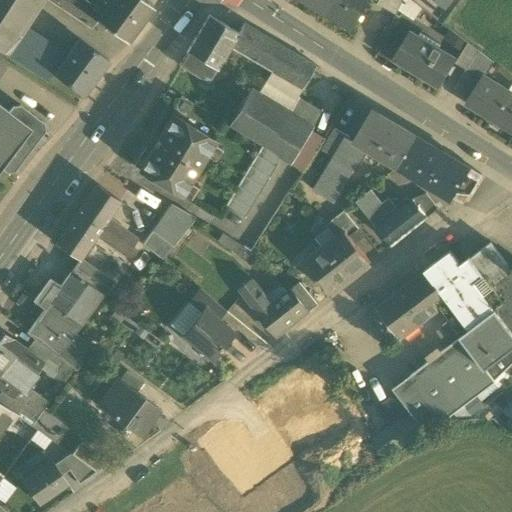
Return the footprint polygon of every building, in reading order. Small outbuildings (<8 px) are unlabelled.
[(0,0),(0,49),(8,55),(22,33),(26,26),(35,13),(43,0),(0,0)] [(49,0),(91,27),(97,19),(96,19),(101,12),(82,0),(49,0)] [(106,0),(82,0),(101,12),(109,1),(106,0)] [(142,0),(109,0),(109,1),(101,12),(96,19),(97,19),(127,41),(152,7),(142,0)] [(298,0),(326,15),(334,0),(298,0)] [(334,0),(326,15),(353,30),(369,0),(334,0)] [(379,0),(377,4),(395,14),(403,0),(379,0)] [(422,8),(411,0),(403,0),(398,10),(414,21),(422,8)] [(454,0),(435,0),(434,2),(446,11),(454,0)] [(178,65),(209,83),(231,47),(239,33),(238,32),(208,15),(203,25),(178,65)] [(268,69),(301,88),(315,65),(243,23),(238,32),(239,33),(231,47),(268,69)] [(68,54),(26,26),(22,33),(41,45),(35,54),(57,68),(68,54)] [(466,42),(449,29),(443,39),(461,50),(466,42)] [(41,45),(22,33),(8,55),(49,81),(55,74),(54,73),(57,68),(35,54),(41,45)] [(408,66),(438,83),(451,61),(452,59),(411,35),(401,51),(397,58),(409,65),(408,66)] [(55,74),(83,95),(108,60),(78,39),(68,54),(57,68),(54,73),(55,74)] [(394,64),(397,58),(401,51),(385,41),(377,53),(394,64)] [(466,69),(467,70),(478,51),(468,43),(457,62),(456,63),(466,69)] [(467,70),(465,74),(476,80),(480,74),(489,60),(478,51),(467,70)] [(298,94),(301,88),(268,69),(253,95),(286,114),(298,94)] [(484,77),(480,74),(476,80),(465,74),(455,89),(470,99),(484,77)] [(467,104),(511,131),(511,93),(507,91),(484,77),(470,99),(467,104)] [(281,156),(293,164),(313,130),(286,114),(253,95),(248,92),(240,105),(228,124),(262,145),(281,156)] [(325,111),(298,94),(286,114),(313,130),(325,111)] [(0,170),(1,169),(32,129),(8,111),(0,105),(0,170)] [(1,169),(7,173),(14,172),(45,131),(44,123),(20,105),(12,106),(8,111),(32,129),(1,169)] [(366,147),(398,166),(416,135),(397,124),(397,122),(373,108),(355,139),(354,140),(366,147)] [(139,170),(181,196),(193,177),(189,175),(200,157),(204,159),(215,141),(173,115),(158,139),(161,141),(157,147),(154,146),(139,170)] [(322,149),(335,157),(348,135),(335,127),(322,149)] [(325,137),(313,130),(293,164),(305,170),(325,137)] [(355,139),(348,135),(335,157),(315,190),(334,201),(366,147),(354,140),(355,139)] [(470,168),(416,135),(398,166),(452,199),(459,187),(470,168)] [(275,167),(281,156),(262,145),(256,155),(275,167)] [(269,177),(275,167),(256,155),(250,165),(269,177)] [(193,177),(204,159),(200,157),(189,175),(193,177)] [(263,187),(269,177),(250,165),(244,176),(263,187)] [(459,187),(471,193),(482,174),(470,168),(459,187)] [(257,198),(263,187),(244,176),(238,186),(257,198)] [(80,260),(81,260),(98,235),(126,255),(138,238),(109,218),(121,201),(97,184),(56,244),(80,260)] [(251,208),(257,198),(238,186),(231,196),(251,208)] [(357,200),(392,245),(428,216),(414,199),(399,211),(389,198),(383,203),(372,189),(357,200)] [(414,199),(428,216),(438,209),(426,194),(414,199)] [(244,218),(251,208),(231,196),(225,206),(244,218)] [(173,205),(154,233),(174,246),(194,219),(195,218),(192,216),(173,205)] [(343,233),(347,230),(351,234),(359,229),(344,211),(331,220),(327,227),(336,238),(343,233)] [(329,219),(319,213),(312,223),(323,230),(329,219)] [(336,238),(327,227),(314,237),(322,248),(336,238)] [(326,275),(335,288),(370,261),(351,234),(347,230),(343,233),(336,238),(322,248),(305,261),(319,280),(326,275)] [(160,263),(174,246),(154,233),(143,251),(160,263)] [(250,253),(221,234),(216,242),(245,260),(250,253)] [(511,269),(492,243),(462,265),(511,331),(511,269)] [(511,347),(511,331),(462,265),(451,250),(424,271),(425,272),(378,308),(401,339),(440,309),(450,322),(443,326),(449,334),(455,329),(462,338),(485,368),(511,347)] [(103,295),(104,295),(113,282),(81,260),(80,260),(70,272),(103,295)] [(73,367),(76,369),(91,350),(73,336),(83,322),(103,295),(70,272),(59,288),(48,281),(35,299),(45,306),(26,332),(35,338),(59,357),(73,367)] [(302,283),(317,302),(326,295),(310,276),(302,283)] [(239,288),(277,336),(308,311),(291,289),(287,293),(272,304),(265,296),(251,278),(239,288)] [(291,289),(308,311),(317,304),(300,283),(291,289)] [(280,284),(265,296),(272,304),(287,293),(280,284)] [(205,308),(221,321),(228,312),(199,288),(187,303),(200,314),(205,308)] [(200,314),(187,303),(170,324),(183,335),(200,314)] [(183,335),(217,362),(238,335),(221,321),(205,308),(200,314),(183,335)] [(0,387),(5,391),(12,396),(20,386),(39,362),(39,361),(25,350),(0,331),(0,387)] [(39,362),(49,370),(59,357),(35,338),(25,350),(39,361),(39,362)] [(413,415),(427,433),(442,422),(495,381),(494,380),(485,368),(462,338),(394,390),(395,392),(413,415)] [(494,380),(511,362),(511,347),(485,368),(494,380)] [(49,370),(63,380),(73,367),(59,357),(49,370)] [(311,428),(331,413),(323,402),(304,377),(284,392),(311,428)] [(99,406),(138,435),(158,408),(119,379),(99,406)] [(31,425),(38,415),(42,410),(46,405),(20,386),(12,396),(29,409),(21,418),(31,425)] [(5,391),(0,397),(0,402),(17,415),(21,418),(29,409),(12,396),(5,391)] [(264,406),(284,433),(291,442),(311,428),(284,392),(264,406)] [(390,430),(412,416),(413,415),(395,392),(374,408),(390,430)] [(335,394),(323,402),(331,413),(337,421),(347,415),(335,394)] [(9,426),(17,415),(0,402),(0,417),(6,422),(5,423),(9,426)] [(66,427),(42,410),(38,415),(53,427),(46,437),(55,443),(66,427)] [(53,427),(38,415),(31,425),(46,437),(53,427)] [(376,439),(384,453),(420,430),(412,416),(390,430),(376,439)] [(237,480),(266,459),(252,439),(241,425),(212,446),(237,480)] [(273,469),(288,457),(275,440),(266,429),(252,439),(266,459),(273,469)] [(299,452),(291,442),(284,433),(275,440),(288,457),(289,459),(299,452)] [(80,458),(97,472),(105,462),(88,448),(80,458)] [(61,459),(66,467),(77,459),(69,453),(61,459)] [(66,467),(78,484),(95,472),(77,459),(66,467)] [(23,480),(38,503),(67,484),(51,460),(23,480)]
